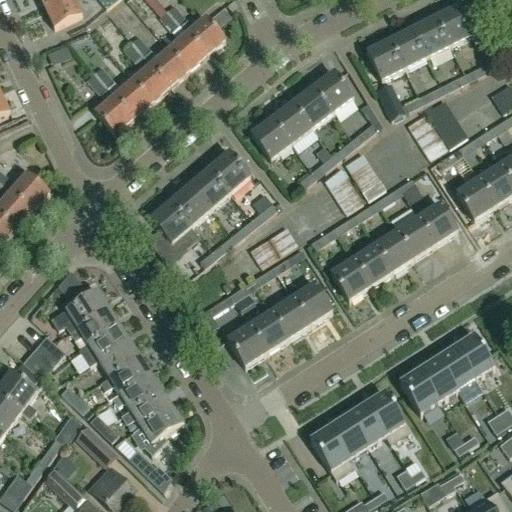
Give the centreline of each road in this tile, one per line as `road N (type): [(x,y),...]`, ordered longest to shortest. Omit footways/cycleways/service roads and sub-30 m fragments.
road 1 (residential): [(233,434),(511,250)]
road 2 (residential): [(233,434),(94,212)]
road 3 (residential): [(94,212),(276,58)]
road 4 (residential): [(94,212),(0,28)]
road 5 (residential): [(0,317),(94,212)]
